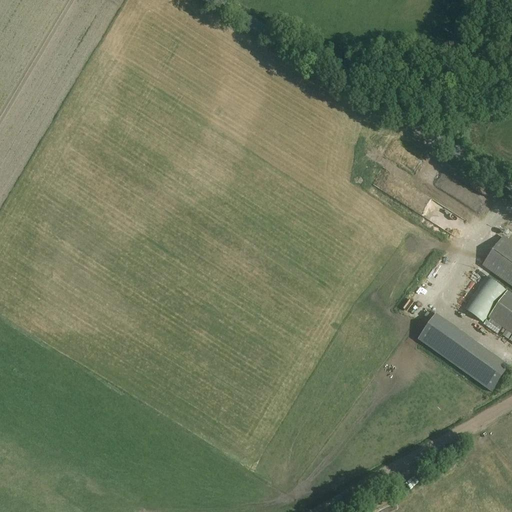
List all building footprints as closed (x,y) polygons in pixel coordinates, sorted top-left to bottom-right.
[(511,241),(505,237),(484,266),(511,287),(511,241)] [(511,294),(508,292),(489,318),(511,334),(511,338),(510,341),(511,342),(511,294)] [(486,326),(500,335),(503,330),(489,321),(486,326)] [(478,344),(459,370),(491,393),(510,367),(478,344)] [(400,474),(403,479),(414,473),(411,468),(400,474)]
